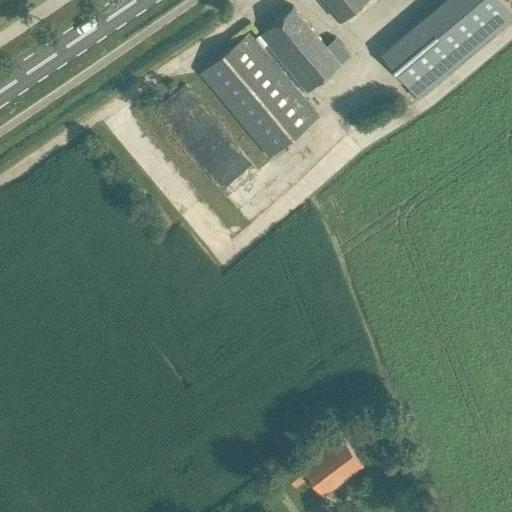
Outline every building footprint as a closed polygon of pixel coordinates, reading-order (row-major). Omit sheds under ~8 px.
[(323,0),(340,19),(361,0),(323,0)] [(294,4),(255,37),(302,95),(304,93),(343,61),(352,54),(336,34),(327,42),(307,19),(294,4)] [(424,18),(383,50),(418,94),(459,62),(424,18)] [(249,31),(201,70),(272,155),(322,114),(304,93),(302,95),(255,37),(249,31)] [(300,460),(287,470),(297,483),(310,474),(324,492),(364,464),(343,434),(302,463),(300,460)]
